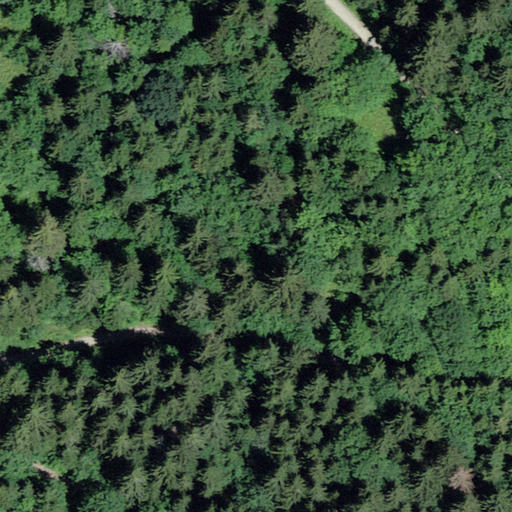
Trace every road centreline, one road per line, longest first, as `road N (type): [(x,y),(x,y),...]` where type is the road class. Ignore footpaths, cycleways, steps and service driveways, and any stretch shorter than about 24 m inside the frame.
road 1 (track): [(511,380),(386,380),(233,340),(117,327),(0,355)]
road 2 (track): [(330,0),(511,191)]
